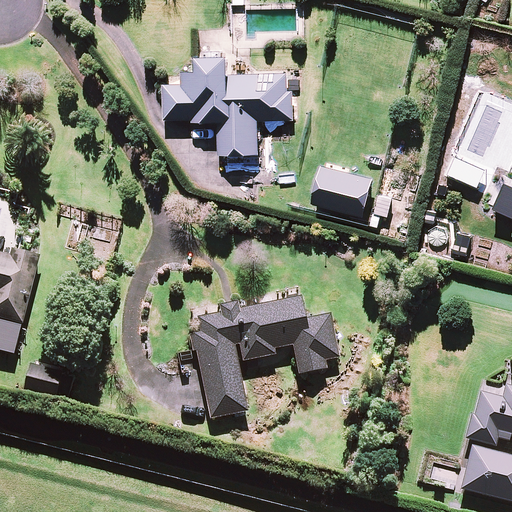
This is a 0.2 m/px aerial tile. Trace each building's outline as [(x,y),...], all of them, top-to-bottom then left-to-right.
[(228,56),(194,56),(194,71),(182,71),(182,85),(163,85),(163,120),(219,121),(219,154),(258,154),(258,120),(293,121),(293,92),(287,92),(287,74),(227,74),(228,56)] [(511,186),(504,183),(493,208),(511,216),(511,186)] [(370,228),(377,229),(381,216),(388,218),(393,197),(378,194),(370,228)] [(471,238),(458,232),(451,250),(464,256),(471,238)] [(0,318),(22,324),(38,258),(9,251),(7,255),(0,253),(0,318)] [(248,411),(238,362),(235,346),(238,345),(241,362),(278,354),(277,348),(292,345),(298,375),(326,369),(324,361),(338,358),(330,314),(304,319),(300,298),(238,310),(236,302),(219,306),(221,313),(191,319),(211,419),(248,411)] [(73,374),(29,364),(24,391),(67,401),(73,374)] [(511,386),(504,384),(500,397),(480,392),(467,440),(494,447),(496,438),(511,442),(511,450),(510,457),(471,447),(460,490),(511,503),(511,386)]
